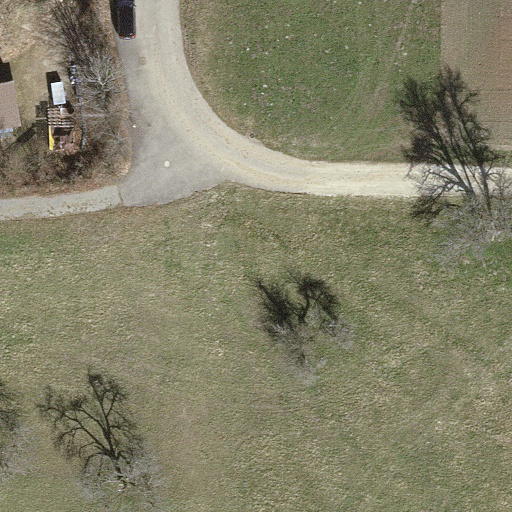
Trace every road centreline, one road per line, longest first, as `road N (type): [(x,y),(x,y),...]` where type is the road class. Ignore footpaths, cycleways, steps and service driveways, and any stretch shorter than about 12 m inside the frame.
road 1 (track): [(152,0),(161,71),(199,152),(298,180)]
road 2 (track): [(0,219),(155,197),(199,152)]
road 3 (track): [(511,192),(298,180)]
